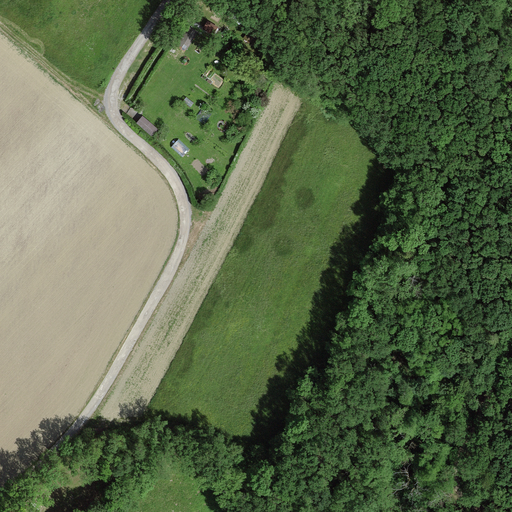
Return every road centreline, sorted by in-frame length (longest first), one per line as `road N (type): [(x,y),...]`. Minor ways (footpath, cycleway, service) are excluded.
road 1 (track): [(0,505),(89,413),(181,245),(186,215),(179,187),(118,123),(109,102),(168,0)]
road 2 (track): [(511,343),(455,465),(455,485),(472,511)]
road 3 (track): [(110,107),(0,21)]
